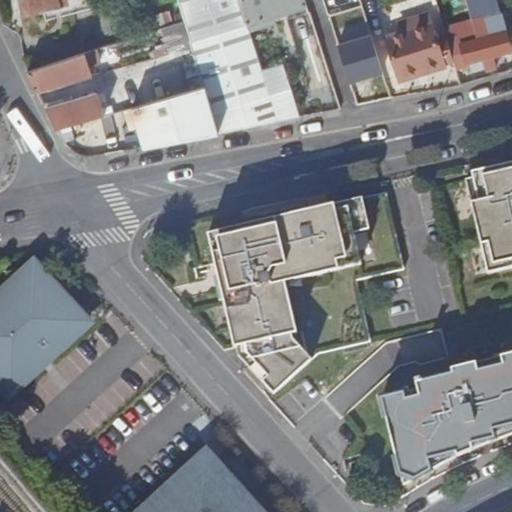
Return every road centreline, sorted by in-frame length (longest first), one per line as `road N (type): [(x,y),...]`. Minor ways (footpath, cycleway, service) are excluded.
road 1 (tertiary): [(61,208),(511,111)]
road 2 (residential): [(330,511),(61,208)]
road 3 (residential): [(61,208),(0,76)]
